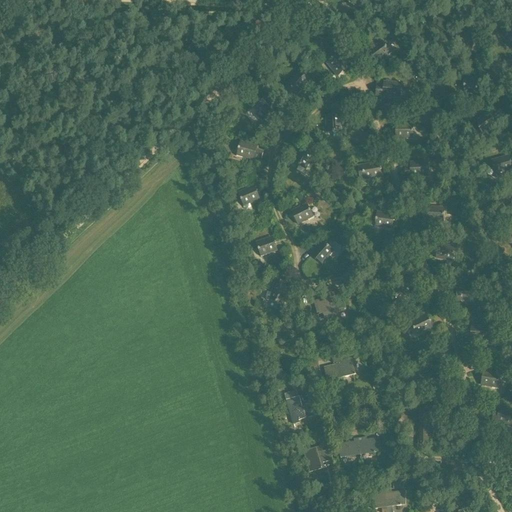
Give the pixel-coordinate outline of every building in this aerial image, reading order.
[(511,25),(508,28),(502,32),(511,46),(511,25)] [(473,41),(474,34),(458,32),(457,37),(456,37),(455,45),(473,48),(474,41),(473,41)] [(386,45),(382,41),(369,50),(373,55),(372,56),(376,62),(391,51),(386,45)] [(348,66),(338,54),(334,57),(333,57),(327,61),(338,75),(344,71),(343,70),(348,66)] [(304,76),(299,71),(288,82),(292,86),(291,87),(297,92),(309,80),(305,75),(304,76)] [(372,85),(381,80),(378,74),(369,79),(372,85)] [(481,83),(480,76),(464,78),(465,84),(464,84),(464,92),(482,90),(482,83),(481,83)] [(385,81),(384,86),(377,85),(376,94),(383,95),(401,96),(401,88),(400,88),(401,82),(385,81)] [(277,116),(266,104),(262,108),(261,108),(256,113),(268,126),(273,121),(272,120),(277,116)] [(493,118),(489,112),(476,121),(479,126),(478,126),(482,133),(497,123),(494,117),(493,118)] [(341,131),(340,113),(333,114),(333,115),(326,115),(327,131),(333,131),(333,132),(341,131)] [(413,129),(413,123),(397,123),(397,130),(396,130),(396,137),(414,137),(414,129),(413,129)] [(262,160),(264,154),(255,152),(257,145),(241,141),(240,146),(239,146),(237,154),(262,160)] [(307,150),(302,147),(294,161),(299,164),(298,164),(305,168),(314,152),(308,149),(307,150)] [(510,162),(508,155),(493,160),(494,165),(493,166),(495,173),(511,168),(511,166),(511,162),(510,162)] [(427,167),(427,161),(411,162),(411,168),(410,168),(411,175),(429,174),(428,167),(427,167)] [(380,169),(379,162),(363,164),(364,170),(363,171),(364,178),(382,175),(381,168),(380,169)] [(256,192),(254,186),(239,192),(241,197),(240,197),(243,205),(260,198),(257,191),(256,192)] [(309,209),(306,203),(292,210),(295,216),(294,217),(297,223),(313,215),(310,208),(309,209)] [(253,216),(258,212),(254,206),(249,210),(253,216)] [(443,213),(444,207),(428,206),(427,213),(426,213),(426,220),(444,221),(444,213),(443,213)] [(393,221),(394,214),(378,212),(377,217),(376,217),(375,225),(393,227),(394,221),(393,221)] [(274,243),(272,236),(257,241),(259,247),(258,247),(260,255),(277,249),(275,242),(274,243)] [(327,245),(323,241),(312,253),(317,257),(316,258),(321,263),(333,249),(328,244),(327,245)] [(454,252),(455,246),(439,243),(438,250),(437,250),(436,256),(453,260),(455,252),(454,252)] [(415,279),(410,273),(398,284),(402,288),(401,289),(407,295),(420,283),(416,278),(415,279)] [(283,302),(288,287),(281,285),(282,284),(275,282),(270,299),(277,302),(278,301),(283,302)] [(473,291),(473,285),(457,286),(457,292),(456,292),(457,299),(475,299),(474,291),(473,291)] [(330,287),(325,289),(334,319),(335,320),(340,319),(337,310),(346,308),(342,294),(337,295),(336,293),(332,294),(330,287)] [(334,319),(325,289),(321,290),(323,299),(313,302),(318,316),(323,315),(325,322),(334,319)] [(429,320),(426,314),(411,321),(414,327),(413,327),(416,334),(433,326),(430,320),(429,320)] [(472,325),(472,331),(466,331),(465,339),(471,339),(488,339),(489,332),(488,332),(488,326),(472,325)] [(337,354),(342,377),(356,374),(353,361),(343,363),(341,353),(337,354)] [(328,381),(342,377),(337,354),(332,356),(334,365),(325,367),(328,381)] [(443,384),(453,371),(447,367),(448,366),(443,362),(432,376),(438,381),(438,380),(443,384)] [(499,379),(500,373),(484,370),(483,377),(482,377),(481,384),(498,387),(500,379),(499,379)] [(302,396),(286,401),(289,411),(290,411),(307,406),(315,404),(313,399),(303,402),(302,396)] [(316,409),(315,404),(307,406),(290,411),(289,411),(293,425),(300,423),(299,420),(315,416),(314,410),(316,409)] [(511,411),(501,408),(499,413),(495,411),(492,419),(496,421),(511,425),(511,411)] [(434,447),(434,412),(421,412),(421,436),(419,436),(419,440),(421,440),(421,447),(434,447)] [(381,452),(379,438),(358,441),(360,455),(381,452)] [(360,455),(358,441),(338,444),(340,458),(360,455)] [(306,462),(331,455),(330,450),(318,453),(317,448),(303,452),(306,462)] [(331,455),(306,462),(309,472),(324,469),(323,463),(332,461),(331,455)] [(406,505),(406,491),(385,494),(387,511),(393,511),(393,507),(402,505),(406,505)] [(387,511),(385,494),(364,497),(365,507),(373,506),(373,509),(382,508),(382,511),(387,511)]
